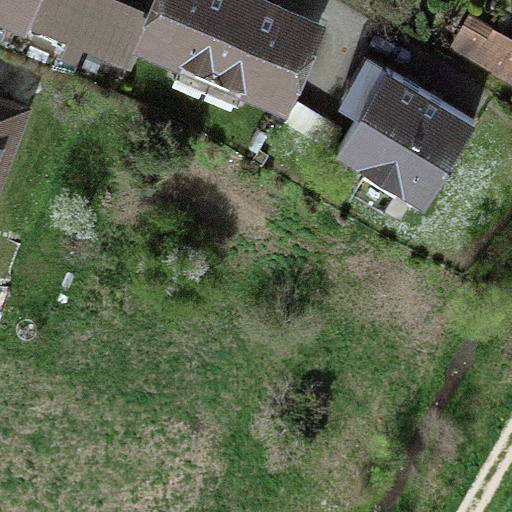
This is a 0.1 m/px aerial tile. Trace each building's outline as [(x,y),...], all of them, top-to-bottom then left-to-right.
[(0,0),(0,16),(32,30),(45,0),(0,0)] [(145,50),(161,14),(128,0),(45,0),(32,30),(135,74),(145,50)] [(166,0),(161,14),(145,50),(192,70),(198,54),(253,77),(245,95),(298,117),(336,27),(273,0),(166,0)] [(511,39),(469,15),(450,49),(511,86),(511,39)] [(477,126),(366,58),(338,109),(355,122),(334,160),(424,211),(477,126)] [(0,211),(37,107),(0,93),(0,211)]
